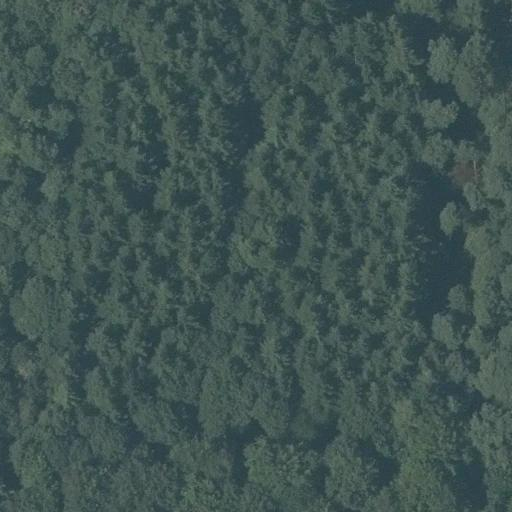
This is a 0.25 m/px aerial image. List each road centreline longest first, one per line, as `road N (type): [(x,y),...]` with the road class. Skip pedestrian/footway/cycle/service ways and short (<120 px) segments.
road 1 (unknown): [(225,0),(246,55),(254,128),(251,218),(210,480)]
road 2 (track): [(511,506),(308,473),(210,480)]
road 3 (track): [(210,480),(60,511)]
